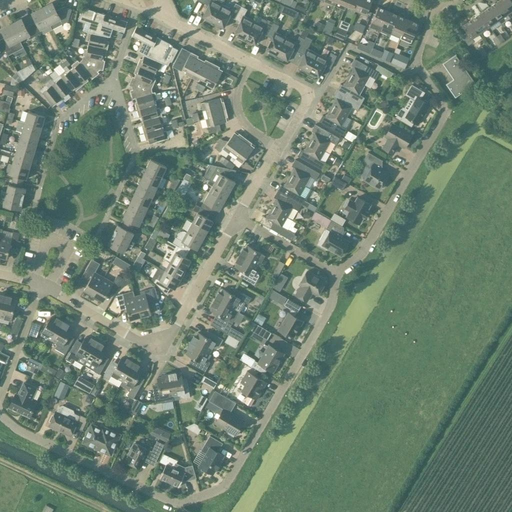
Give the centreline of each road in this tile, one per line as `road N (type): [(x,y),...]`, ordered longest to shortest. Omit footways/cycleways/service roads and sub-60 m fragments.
road 1 (residential): [(335,271),(328,309),(224,488),(183,502),(165,499),(19,431),(0,414)]
road 2 (residential): [(108,85),(60,120),(40,214),(94,236),(133,165),(135,147),(115,91)]
road 3 (residential): [(444,3),(417,61),(441,99),(434,132),(362,254),(335,271)]
road 4 (residential): [(235,219),(159,350),(48,288)]
road 5 (residential): [(251,63),(149,0)]
